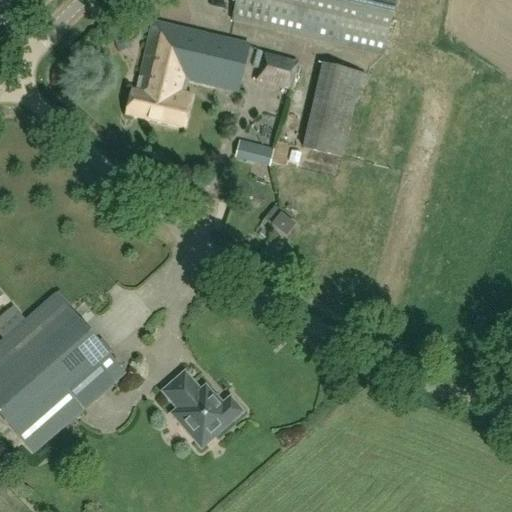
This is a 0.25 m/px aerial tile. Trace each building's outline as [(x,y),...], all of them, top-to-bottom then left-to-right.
[(236,0),(231,22),(382,57),(395,0),(236,0)] [(131,49),(121,22),(108,26),(118,53),(131,49)] [(238,93),(248,46),(151,24),(136,93),(131,92),(125,117),(184,131),(191,97),(181,95),(184,81),(238,93)] [(262,57),(256,85),(289,92),(296,65),(262,57)] [(303,149),(342,158),(361,76),(322,67),(303,149)] [(272,153),(238,144),(234,160),(268,169),(272,153)] [(279,216),(271,225),(284,236),(292,227),(279,216)] [(261,224),(265,227),(270,220),(266,217),(261,224)] [(0,318),(0,336),(4,341),(0,343),(0,418),(32,455),(124,375),(55,296),(26,321),(13,307),(0,318)] [(229,397),(220,406),(205,388),(199,394),(184,376),(164,394),(189,422),(181,429),(194,443),(196,442),(203,449),(217,437),(216,435),(233,420),(234,421),(243,413),(229,397)]
